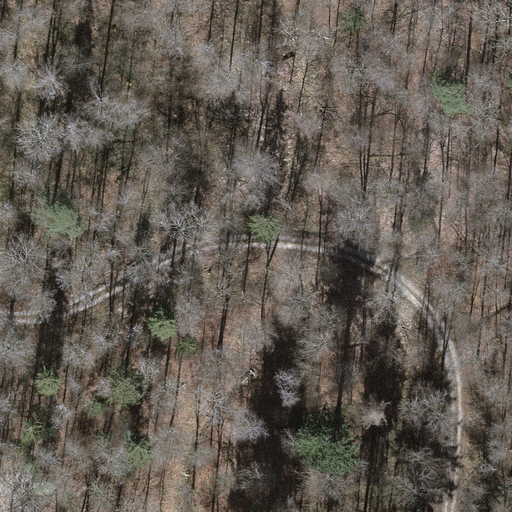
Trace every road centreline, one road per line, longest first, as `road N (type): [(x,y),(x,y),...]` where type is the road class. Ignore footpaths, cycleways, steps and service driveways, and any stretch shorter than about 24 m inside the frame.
road 1 (track): [(0,315),(41,319),(75,310),(190,252),(230,242),(296,241),(389,273),(437,320),(456,396),(452,511)]
road 2 (track): [(311,245),(214,374),(190,425),(173,511)]
